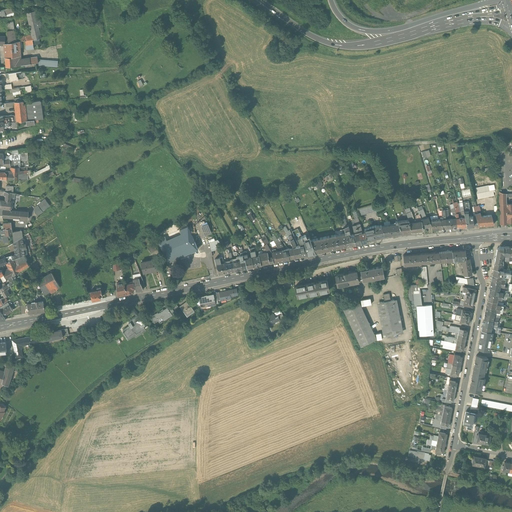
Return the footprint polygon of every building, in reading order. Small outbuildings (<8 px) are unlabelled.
[(11,6),(4,9),(6,14),(13,12),(11,6)] [(35,10),(26,12),(31,35),(32,39),(41,38),(39,27),(41,27),(40,18),(37,19),(35,10)] [(3,45),(4,57),(21,56),(19,41),(16,42),(15,31),(14,31),(13,22),(13,21),(6,24),(8,39),(5,39),(5,43),(3,43),(3,45)] [(21,56),(4,57),(5,66),(36,63),(38,62),(38,60),(37,56),(22,58),(21,56)] [(16,71),(8,73),(10,77),(10,81),(18,79),(16,71)] [(21,71),(16,71),(18,79),(23,78),(22,76),(25,75),(24,71),(21,71)] [(40,100),(23,103),(23,100),(14,101),(15,105),(16,115),(17,121),(38,118),(41,118),(43,118),(41,101),(40,100)] [(3,116),(0,116),(0,125),(4,125),(3,122),(10,121),(17,121),(16,115),(3,116)] [(42,143),(27,145),(27,147),(28,160),(29,160),(29,165),(33,165),(33,162),(34,162),(34,159),(43,158),(42,143)] [(4,153),(3,153),(4,160),(9,159),(20,159),(22,158),(22,160),(24,160),(28,160),(27,147),(11,150),(12,155),(6,156),(4,153)] [(20,159),(9,159),(10,167),(11,167),(20,167),(20,159)] [(5,171),(0,171),(0,178),(13,179),(19,179),(20,183),(30,178),(51,168),(49,165),(46,166),(46,167),(30,175),(27,175),(27,170),(25,170),(11,170),(11,171),(6,170),(6,171),(5,171)] [(494,185),(475,189),(477,200),(494,196),(493,191),(495,191),(494,185)] [(5,192),(4,192),(4,195),(5,195),(5,200),(14,201),(15,193),(13,193),(11,193),(11,192),(5,192)] [(502,193),(498,192),(499,225),(503,224),(507,224),(507,222),(511,221),(511,203),(506,203),(506,201),(506,197),(511,196),(511,193),(506,194),(502,193)] [(0,214),(2,215),(3,217),(19,218),(19,219),(27,219),(27,211),(2,209),(2,208),(11,209),(11,201),(0,199),(0,214)] [(45,199),(34,208),(35,212),(37,215),(50,205),(45,199)] [(472,216),(468,217),(468,210),(469,210),(469,201),(462,202),(463,210),(465,217),(466,226),(473,225),(472,216)] [(374,205),(358,209),(360,215),(376,210),(374,205)] [(413,218),(409,208),(405,209),(408,219),(409,222),(413,222),(413,218)] [(426,218),(423,208),(418,210),(421,218),(421,220),(422,227),(423,227),(431,225),(428,217),(426,218)] [(481,217),(480,211),(475,213),(478,225),(487,224),(485,216),(481,217)] [(251,212),(247,214),(251,221),(255,219),(253,214),(252,215),(251,212)] [(491,215),(485,216),(487,224),(493,224),(491,215)] [(438,218),(434,218),(434,219),(431,219),(431,225),(432,229),(441,228),(440,219),(438,219),(438,218)] [(408,219),(397,221),(401,232),(411,231),(409,222),(408,219)] [(396,223),(381,225),(384,235),(401,232),(397,221),(397,220),(395,221),(396,223)] [(413,222),(409,222),(411,231),(423,229),(423,227),(422,227),(421,220),(419,221),(413,222)] [(362,232),(359,223),(356,224),(361,243),(367,241),(366,239),(365,231),(362,232)] [(361,243),(356,224),(354,224),(352,225),(354,232),(355,233),(356,234),(353,235),(355,244),(361,243)] [(352,234),(349,235),(349,234),(350,233),(348,225),(347,225),(344,227),(346,233),(349,245),(355,244),(353,235),(352,234)] [(376,226),(376,225),(369,227),(364,228),(365,231),(366,239),(376,236),(382,235),(378,225),(376,226)] [(289,230),(288,230),(285,226),(283,227),(288,236),(291,235),(292,234),(289,230)] [(21,229),(12,231),(12,233),(15,253),(12,255),(13,258),(24,253),(24,248),(26,248),(26,243),(23,243),(21,229)] [(346,233),(336,235),(338,247),(349,245),(346,233)] [(5,234),(0,235),(0,239),(2,239),(3,242),(9,241),(7,234),(5,234)] [(191,234),(168,244),(171,251),(175,259),(197,249),(191,234)] [(280,236),(277,238),(274,234),(272,236),(276,243),(279,241),(282,239),(280,236)] [(316,252),(311,240),(309,238),(307,239),(305,234),(301,237),(305,244),(307,254),(316,252)] [(269,242),(265,235),(261,238),(264,244),(267,243),(269,242)] [(299,246),(295,246),(295,245),(295,244),(293,239),(291,235),(288,236),(290,240),(293,247),(295,256),(301,255),(299,246)] [(327,249),(338,247),(336,235),(325,237),(327,249)] [(168,244),(165,237),(157,240),(161,247),(165,254),(171,251),(168,244)] [(305,244),(301,237),(298,238),(297,238),(300,244),(301,244),(302,244),(302,245),(299,246),(301,255),(307,254),(305,244)] [(325,237),(311,240),(316,252),(327,249),(325,237)] [(218,240),(209,243),(211,251),(217,249),(215,245),(220,243),(218,240)] [(287,248),(284,249),(280,241),(279,241),(276,243),(279,250),(282,249),(284,259),(290,257),(287,248)] [(267,243),(264,244),(263,245),(267,251),(268,251),(271,251),(267,243)] [(254,265),(261,264),(259,255),(256,256),(254,246),(252,247),(253,248),(250,248),(252,256),(254,265)] [(499,246),(497,248),(494,261),(499,262),(499,263),(500,263),(501,261),(501,260),(501,256),(503,256),(503,255),(503,246),(499,246)] [(246,251),(243,251),(242,248),(239,250),(240,252),(242,252),(243,258),(245,258),(248,257),(246,251)] [(279,250),(276,250),(276,248),(271,249),(271,251),(274,261),(284,259),(282,249),(279,250)] [(465,249),(452,250),(453,259),(461,259),(466,258),(465,249)] [(271,251),(268,251),(267,251),(264,252),(259,253),(259,255),(261,264),(274,261),(271,251)] [(245,258),(243,258),(242,252),(240,252),(238,253),(239,255),(242,268),(247,267),(245,258)] [(435,252),(420,253),(421,262),(435,261),(435,252)] [(13,258),(7,261),(10,269),(12,274),(13,274),(29,264),(26,259),(27,258),(24,253),(13,258)] [(420,253),(403,254),(404,264),(421,263),(421,262),(420,253)] [(235,269),(242,268),(239,255),(237,256),(237,259),(233,260),(233,261),(235,269)] [(248,257),(245,258),(247,267),(254,265),(252,256),(248,257)] [(220,257),(215,258),(218,273),(223,272),(220,257)] [(469,258),(466,258),(461,259),(464,275),(472,273),(469,258)] [(156,259),(141,263),(143,272),(159,269),(156,259)] [(235,269),(233,261),(226,263),(228,271),(235,269)] [(384,275),(382,266),(360,270),(362,280),(384,275)] [(3,272),(3,273),(6,278),(11,275),(12,274),(10,269),(3,272)] [(356,271),(335,275),(337,285),(358,281),(356,271)] [(6,278),(3,273),(0,276),(3,281),(8,279),(10,282),(12,281),(14,280),(11,275),(6,278)] [(52,273),(37,281),(41,288),(42,291),(44,294),(45,296),(60,288),(52,273)] [(497,275),(492,274),(491,280),(504,283),(505,279),(501,279),(501,276),(497,275)] [(472,278),(467,278),(456,276),(457,282),(473,285),(472,278)] [(139,278),(133,279),(133,281),(135,288),(135,291),(143,289),(141,283),(140,283),(139,278)] [(327,279),(295,286),(297,296),(329,290),(327,279)] [(511,284),(504,283),(491,280),(490,287),(499,288),(511,291),(511,286),(511,284)] [(10,282),(6,285),(0,289),(2,291),(6,288),(7,289),(9,288),(8,286),(10,285),(10,286),(13,284),(13,282),(12,281),(10,282)] [(124,281),(117,283),(117,295),(126,293),(124,284),(125,284),(124,281)] [(130,281),(130,282),(125,284),(124,284),(126,293),(134,291),(133,288),(135,288),(133,281),(130,281)] [(420,285),(407,287),(409,302),(414,301),(415,307),(422,306),(420,285)] [(236,286),(216,291),(217,293),(218,298),(231,295),(230,294),(238,292),(236,286)] [(475,289),(463,286),(462,290),(466,291),(465,293),(464,293),(463,295),(474,297),(475,289)] [(100,287),(97,288),(97,289),(90,291),(92,300),(100,299),(100,298),(101,298),(101,297),(100,294),(102,294),(100,287)] [(499,288),(490,287),(488,293),(506,296),(510,297),(511,294),(503,292),(503,290),(499,290),(499,288)] [(214,294),(213,291),(193,296),(199,308),(202,307),(202,305),(206,304),(205,303),(215,301),(214,294)] [(390,301),(389,293),(383,294),(384,301),(377,303),(384,336),(403,333),(396,299),(390,301)] [(506,296),(488,293),(487,299),(496,301),(497,298),(498,298),(499,299),(501,299),(501,298),(505,299),(506,296)] [(474,297),(463,295),(463,297),(464,298),(464,300),(461,299),(460,303),(463,304),(472,306),(474,297)] [(187,299),(180,304),(183,309),(184,308),(187,312),(193,307),(187,299)] [(496,301),(487,299),(486,306),(503,309),(503,305),(501,305),(501,303),(496,302),(496,301)] [(43,301),(39,302),(39,301),(35,301),(35,303),(37,312),(45,311),(44,306),(43,301)] [(175,301),(171,304),(174,309),(179,306),(175,301)] [(32,303),(27,304),(28,308),(27,308),(28,313),(37,312),(35,303),(32,304),(32,303)] [(359,303),(342,306),(360,347),(376,339),(359,303)] [(10,307),(9,305),(1,311),(4,316),(8,314),(13,310),(10,307)] [(422,306),(415,307),(418,337),(435,335),(432,305),(422,306)] [(167,306),(158,312),(158,311),(150,315),(155,322),(159,320),(160,321),(167,317),(166,316),(171,312),(171,311),(168,307),(167,306)] [(503,309),(486,306),(485,312),(494,314),(495,311),(502,312),(503,309)] [(494,314),(485,312),(483,318),(498,321),(505,323),(505,320),(498,318),(499,316),(494,315),(494,314)] [(137,315),(136,315),(138,319),(134,321),(135,323),(123,331),(127,337),(135,331),(136,333),(145,327),(143,325),(145,323),(138,314),(137,315)] [(274,316),(273,315),(269,317),(266,319),(269,325),(269,324),(270,326),(279,323),(278,321),(280,320),(277,315),(274,316)] [(461,316),(456,315),(454,321),(468,323),(470,318),(461,316)] [(498,321),(483,318),(482,325),(500,329),(501,328),(493,327),(493,325),(494,324),(497,325),(498,321)] [(500,329),(482,325),(481,330),(493,332),(500,333),(500,329)] [(467,331),(465,330),(465,329),(449,326),(448,332),(466,335),(467,331)] [(61,329),(39,334),(40,341),(62,336),(62,335),(61,329)] [(493,332),(481,330),(477,350),(489,352),(493,332)] [(39,334),(12,340),(16,357),(22,355),(21,349),(23,345),(40,341),(39,334)] [(455,338),(445,336),(444,341),(464,345),(465,340),(455,338)] [(464,345),(444,341),(443,348),(457,351),(458,352),(459,350),(461,350),(463,350),(464,345)] [(487,357),(476,355),(473,372),(484,375),(487,357)] [(14,364),(7,362),(0,361),(0,363),(6,365),(5,367),(13,370),(14,364)] [(5,371),(0,369),(0,381),(3,382),(8,384),(9,381),(12,373),(5,370),(5,371)] [(484,375),(473,372),(469,390),(480,392),(484,375)] [(455,380),(453,380),(453,379),(447,377),(447,380),(444,380),(443,384),(448,385),(456,386),(457,382),(455,381),(455,380)] [(456,386),(448,385),(447,390),(444,389),(443,394),(454,396),(456,386)] [(454,396),(443,394),(442,398),(441,401),(449,403),(449,401),(451,402),(451,401),(453,401),(454,396)] [(511,410),(511,405),(482,399),(481,405),(511,411),(511,410)] [(472,426),(475,413),(469,412),(465,411),(462,424),(472,426)] [(440,427),(440,426),(441,420),(435,419),(433,419),(432,426),(440,427)] [(443,429),(439,429),(438,436),(446,437),(447,433),(444,432),(445,431),(443,431),(443,429)] [(433,445),(431,445),(430,448),(430,449),(435,450),(435,452),(436,452),(435,453),(439,454),(439,452),(440,453),(441,452),(443,452),(444,448),(433,445)]
